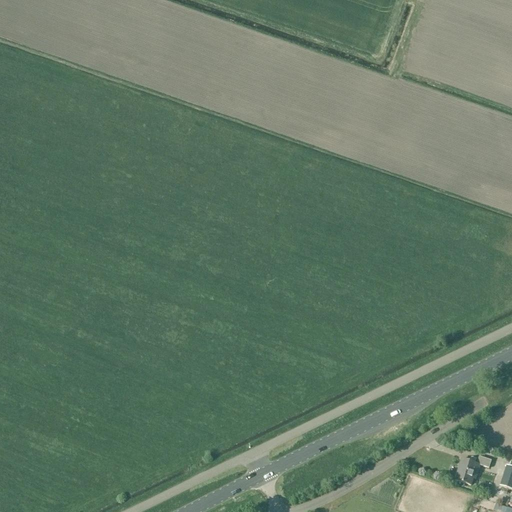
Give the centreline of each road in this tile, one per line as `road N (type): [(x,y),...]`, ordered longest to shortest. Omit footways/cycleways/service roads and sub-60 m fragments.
road 1 (unclassified): [(253,453),(511,327)]
road 2 (secondary): [(262,474),(511,353)]
road 3 (unclassified): [(297,511),(483,402)]
road 4 (unclassified): [(132,511),(253,453)]
